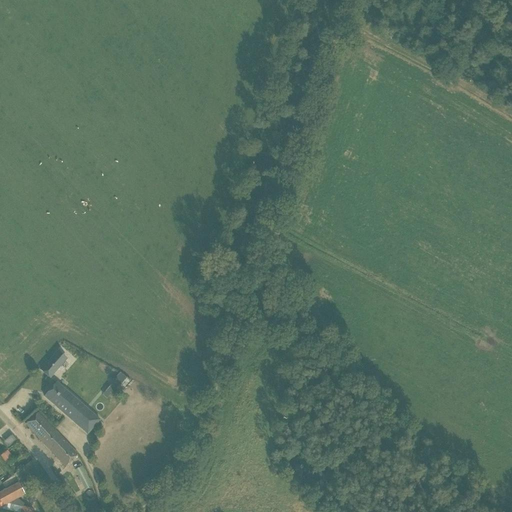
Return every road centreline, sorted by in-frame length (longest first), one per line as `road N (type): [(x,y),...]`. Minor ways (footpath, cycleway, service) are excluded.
road 1 (track): [(350,0),(186,466),(171,489),(133,511)]
road 2 (track): [(341,25),(511,114)]
road 3 (unclassified): [(77,509),(0,413)]
